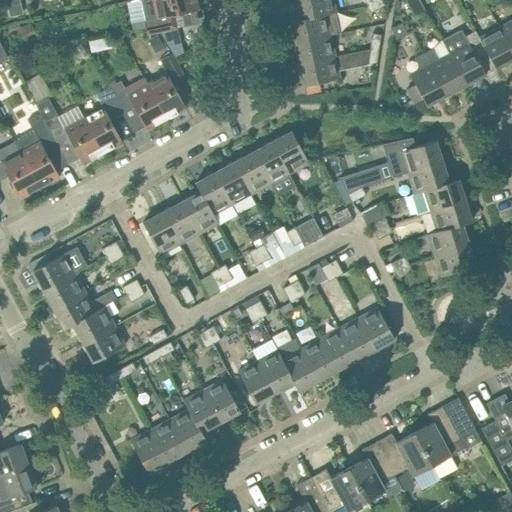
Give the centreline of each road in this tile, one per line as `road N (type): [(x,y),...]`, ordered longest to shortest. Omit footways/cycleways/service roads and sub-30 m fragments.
road 1 (residential): [(432,374),(359,237),(345,235),(177,320),(106,186)]
road 2 (residential): [(171,511),(432,374)]
road 3 (residential): [(106,186),(243,102),(227,0)]
road 4 (residential): [(115,511),(0,295)]
